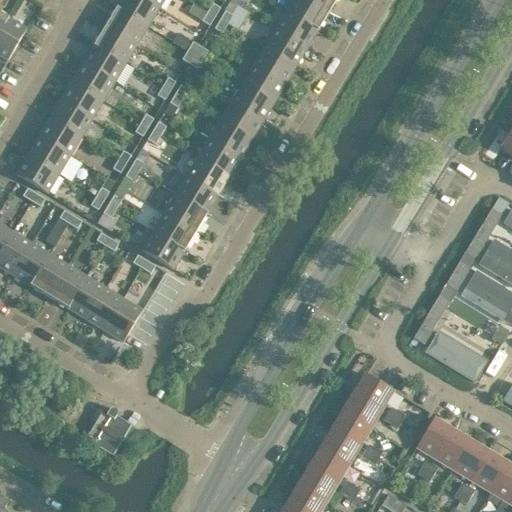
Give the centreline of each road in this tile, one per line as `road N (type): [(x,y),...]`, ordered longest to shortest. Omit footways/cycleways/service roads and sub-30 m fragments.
road 1 (residential): [(126,394),(182,300),(210,292),(382,0)]
road 2 (tertiary): [(362,225),(243,425),(237,465)]
road 3 (tertiary): [(237,465),(271,440),(389,242)]
road 4 (tertiary): [(497,0),(362,225)]
road 5 (residential): [(511,427),(383,348),(428,267)]
road 6 (tertiary): [(389,242),(511,47)]
road 7 (residential): [(0,144),(78,0)]
road 8 (residential): [(126,394),(0,320)]
road 9 (residential): [(428,267),(487,172),(511,186)]
road 10 (residential): [(237,465),(126,394)]
